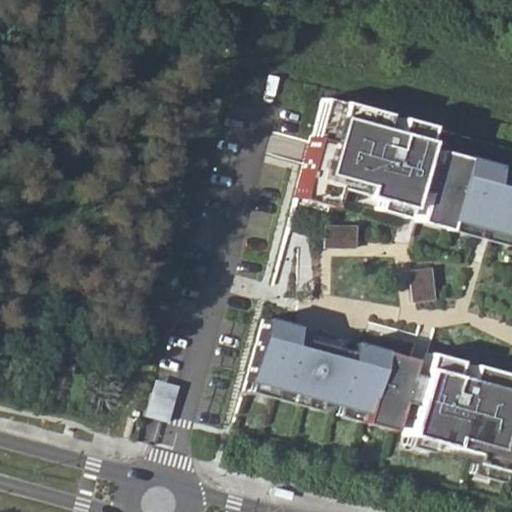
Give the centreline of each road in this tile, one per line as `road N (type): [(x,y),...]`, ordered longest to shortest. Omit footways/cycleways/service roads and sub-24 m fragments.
road 1 (residential): [(269,98),(163,475)]
road 2 (tertiary): [(135,483),(0,440)]
road 3 (tertiary): [(0,481),(126,511)]
